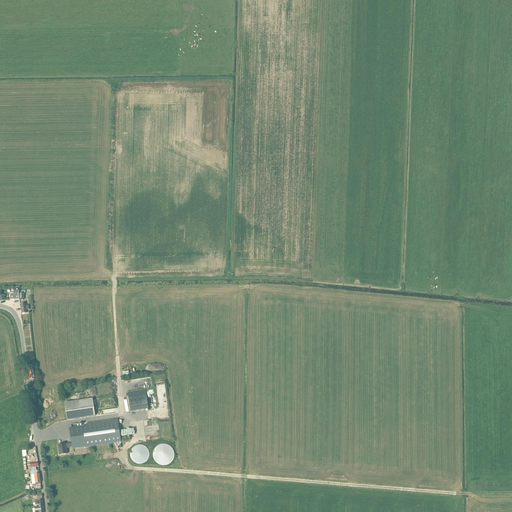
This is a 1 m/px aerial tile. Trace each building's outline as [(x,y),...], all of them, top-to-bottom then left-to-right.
[(14,289),(14,291),(14,294),(10,294),(10,299),(18,299),(19,294),(19,291),(18,291),(19,289),(14,289)] [(25,306),(25,304),(20,304),(21,314),(26,313),(26,310),(29,310),(28,306),(25,306)] [(131,412),(148,409),(146,395),(128,398),(131,412)] [(92,398),(64,403),(67,421),(95,416),(92,398)] [(153,430),(153,426),(158,425),(157,419),(144,421),(145,429),(149,428),(150,431),(153,430)] [(118,421),(74,427),(69,428),(72,444),(65,444),(58,445),(59,455),(67,454),(66,448),(72,447),(72,448),(121,442),(118,421)] [(158,445),(157,464),(172,465),(173,447),(158,445)] [(133,447),(134,463),(147,463),(146,447),(133,447)] [(37,462),(30,463),(31,467),(33,467),(35,483),(40,483),(39,474),(39,471),(36,471),(35,467),(38,466),(37,462)] [(35,511),(43,511),(42,494),(37,495),(38,507),(35,507),(35,511)]
